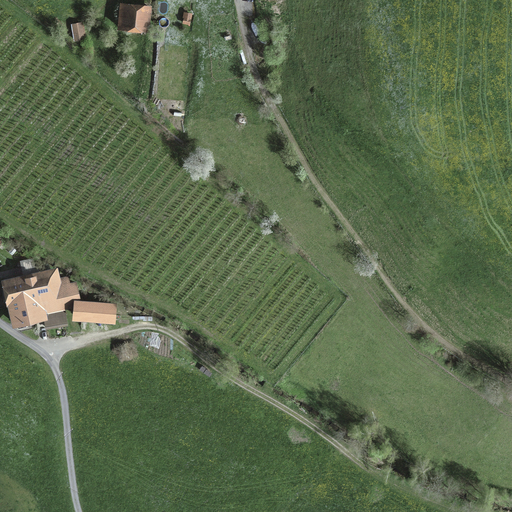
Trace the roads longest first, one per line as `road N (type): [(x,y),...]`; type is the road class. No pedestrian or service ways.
road 1 (track): [(511,384),(424,327),(383,280),(292,147),(259,79),(239,0)]
road 2 (track): [(80,511),(52,357)]
